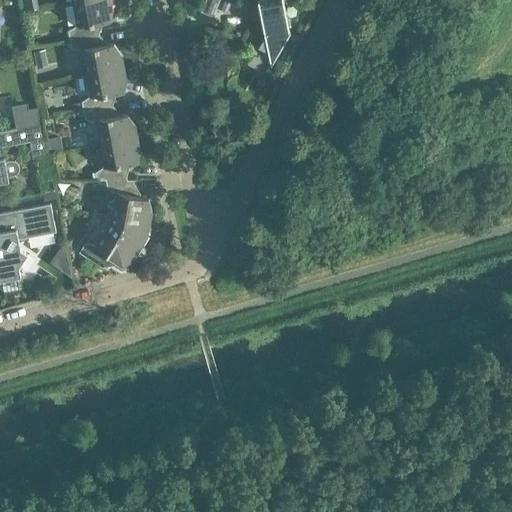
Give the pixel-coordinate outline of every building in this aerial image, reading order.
[(112,8),(110,0),(84,0),(72,2),(77,25),(68,31),(69,40),(99,34),(97,23),(109,21),(112,8)] [(194,0),(195,12),(231,10),(230,0),(194,0)] [(257,49),(267,54),(276,58),(290,32),(289,31),(282,0),(257,0),(264,37),(257,49)] [(101,45),(99,34),(69,40),(71,49),(81,51),(86,73),(123,66),(120,54),(113,43),(101,45)] [(36,68),(47,66),(44,50),(32,52),(36,68)] [(125,79),(123,66),(86,73),(90,96),(81,102),(83,110),(112,105),(110,94),(123,91),(125,79)] [(115,116),(112,105),(83,110),(84,119),(95,121),(99,144),(136,137),(134,124),(127,114),(115,116)] [(26,110),(29,126),(41,124),(38,108),(28,110),(26,110)] [(29,140),(28,140),(31,157),(46,154),(40,125),(27,127),(29,140)] [(18,143),(18,142),(28,140),(29,140),(27,127),(27,126),(11,129),(0,131),(0,182),(8,181),(7,177),(13,176),(15,175),(16,174),(17,172),(18,170),(18,169),(18,167),(18,165),(17,163),(16,162),(13,160),(10,160),(4,161),(2,147),(18,143)] [(139,150),(136,137),(99,144),(104,166),(95,172),(96,180),(105,180),(127,180),(124,164),(136,162),(139,150)] [(62,151),(59,138),(47,141),(49,153),(62,151)] [(132,180),(127,180),(105,180),(106,188),(115,194),(111,216),(148,223),(151,211),(148,198),(135,196),(132,180)] [(0,280),(20,276),(18,266),(26,253),(19,249),(17,239),(55,232),(50,204),(0,213),(0,280)] [(146,235),(148,223),(111,216),(110,221),(95,245),(84,243),(78,252),(101,267),(105,267),(111,257),(122,264),(132,257),(146,235)]
